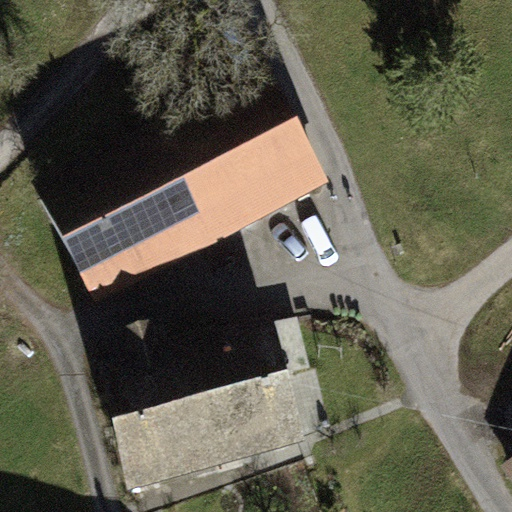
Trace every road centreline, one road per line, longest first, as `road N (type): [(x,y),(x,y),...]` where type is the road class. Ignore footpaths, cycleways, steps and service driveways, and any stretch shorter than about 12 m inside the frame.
road 1 (unclassified): [(254,0),(492,511)]
road 2 (track): [(105,511),(66,350),(0,268)]
road 3 (unclassified): [(122,0),(0,151)]
